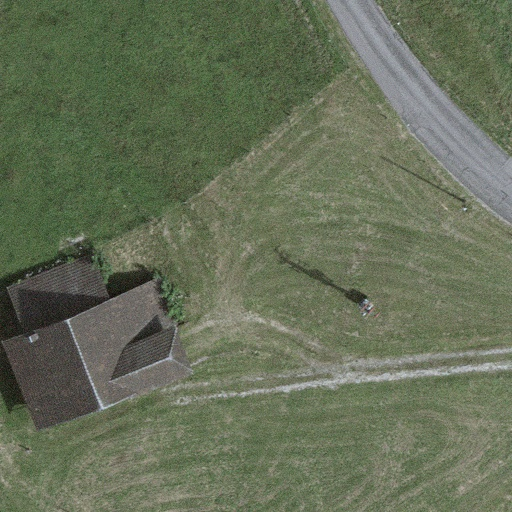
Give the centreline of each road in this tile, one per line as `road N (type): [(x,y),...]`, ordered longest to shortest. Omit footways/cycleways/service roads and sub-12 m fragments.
road 1 (track): [(182,396),(511,360)]
road 2 (unclassified): [(511,190),(477,164),(399,73),(352,0)]
